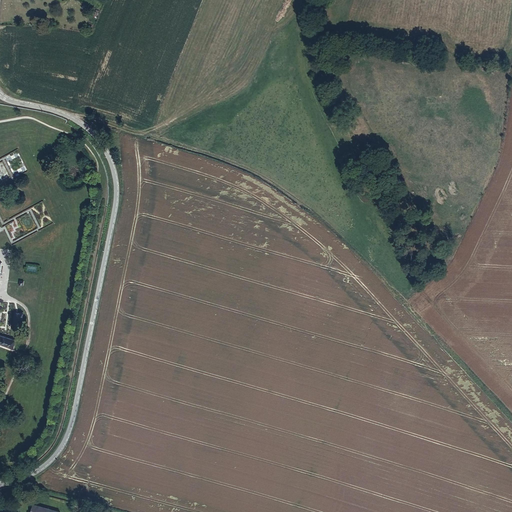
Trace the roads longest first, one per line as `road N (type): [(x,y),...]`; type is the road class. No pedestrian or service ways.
road 1 (track): [(63,113),(249,170),(328,227),(511,418)]
road 2 (unclassified): [(0,487),(55,458),(67,438),(117,177),(87,126),(0,95)]
